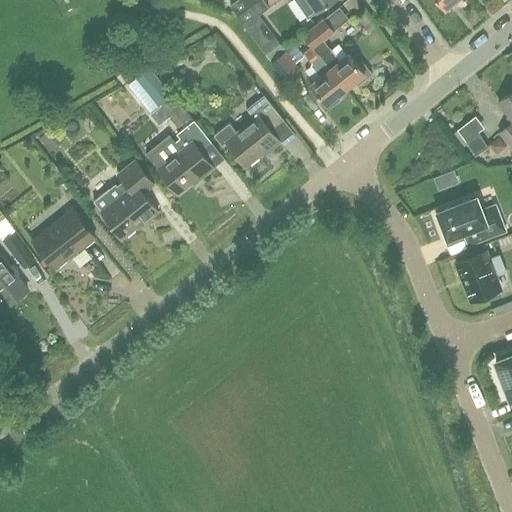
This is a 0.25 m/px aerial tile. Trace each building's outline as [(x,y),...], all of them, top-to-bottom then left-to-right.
[(235,0),(230,4),(237,14),(256,0),(235,0)] [(267,7),(262,0),(256,0),(237,14),(239,18),(243,24),(267,7)] [(334,0),(295,0),(308,18),(334,0)] [(437,0),(444,8),(455,0),(437,0)] [(364,12),(357,17),(368,32),(375,27),(364,12)] [(247,27),(256,41),(272,31),(263,16),(247,27)] [(372,73),(362,61),(358,64),(349,52),(340,60),(330,48),(328,50),(321,40),(332,31),(323,19),(303,35),(312,46),(345,88),(354,80),(358,84),(372,73)] [(276,38),(262,49),(272,62),(285,51),(276,38)] [(190,67),(218,53),(211,40),(183,54),(190,67)] [(345,88),(312,46),(305,52),(313,62),(310,64),(319,76),(310,83),(319,95),(315,98),(325,110),(339,99),(336,95),(345,88)] [(300,68),(285,51),(272,62),(286,79),(300,68)] [(166,61),(157,68),(164,77),(170,72),(171,67),(166,61)] [(162,104),(174,94),(152,66),(139,76),(161,104),(162,104)] [(511,90),(498,102),(511,119),(511,121),(500,132),(511,146),(511,90)] [(162,104),(179,126),(191,117),(174,94),(162,104)] [(280,140),(272,129),(284,120),(264,95),(247,108),(254,118),(237,131),(230,122),(214,135),(222,145),(227,141),(246,165),(268,148),(269,149),(280,140)] [(128,98),(76,118),(85,142),(138,122),(128,98)] [(458,128),(467,143),(475,154),(489,145),(479,131),(484,127),(476,115),(458,128)] [(178,192),(199,176),(200,177),(214,167),(200,150),(211,141),(194,120),(177,133),(186,145),(172,156),(165,148),(158,149),(154,152),(151,159),(178,192)] [(61,141),(52,129),(39,138),(49,151),(61,141)] [(118,173),(123,180),(117,185),(115,183),(94,200),(123,237),(144,220),(145,222),(158,211),(143,192),(154,183),(135,160),(118,173)] [(242,206),(251,199),(224,165),(215,172),(242,206)] [(0,205),(11,196),(2,184),(0,185),(0,205)] [(505,230),(495,205),(482,210),(477,196),(438,211),(440,216),(436,218),(442,234),(446,233),(448,238),(464,231),(469,244),(505,230)] [(55,267),(95,235),(73,207),(33,239),(55,267)] [(3,239),(24,268),(34,260),(14,231),(3,239)] [(99,246),(91,252),(109,281),(118,275),(99,246)] [(488,258),(485,251),(457,262),(472,299),(500,288),(495,276),(507,271),(500,253),(488,258)] [(0,294),(7,304),(28,288),(0,252),(0,294)] [(511,399),(511,349),(499,355),(500,359),(496,360),(511,400),(511,399)] [(511,423),(490,429),(494,443),(511,438),(511,423)]
